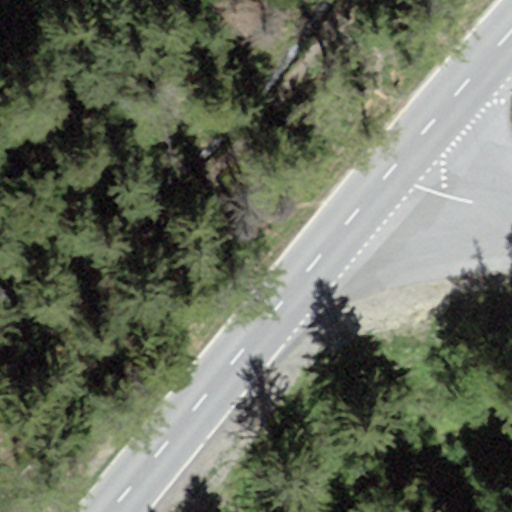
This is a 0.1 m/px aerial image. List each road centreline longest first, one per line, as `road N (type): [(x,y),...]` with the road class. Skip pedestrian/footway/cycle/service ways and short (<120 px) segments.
road 1 (tertiary): [(124,511),(399,191)]
road 2 (tertiary): [(399,191),(511,67)]
